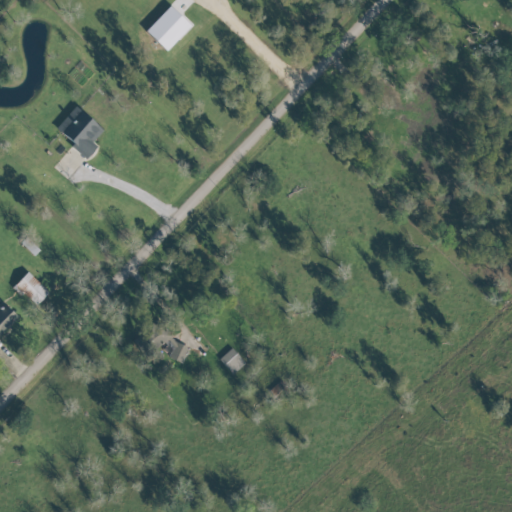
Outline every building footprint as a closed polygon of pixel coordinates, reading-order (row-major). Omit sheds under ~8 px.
[(192,26),(171,6),(146,32),(168,52),(192,26)] [(75,143),(71,148),(88,161),(98,147),(93,143),(104,128),(74,106),(57,130),(75,143)] [(49,293),(29,272),(14,285),(34,307),(49,293)] [(0,304),(0,334),(19,317),(4,301),(0,304)] [(190,345),(164,334),(169,324),(158,319),(149,340),(173,351),(170,357),(182,362),(190,345)] [(133,340),(139,352),(147,347),(140,336),(133,340)] [(219,357),(230,374),(245,365),(234,348),(219,357)]
